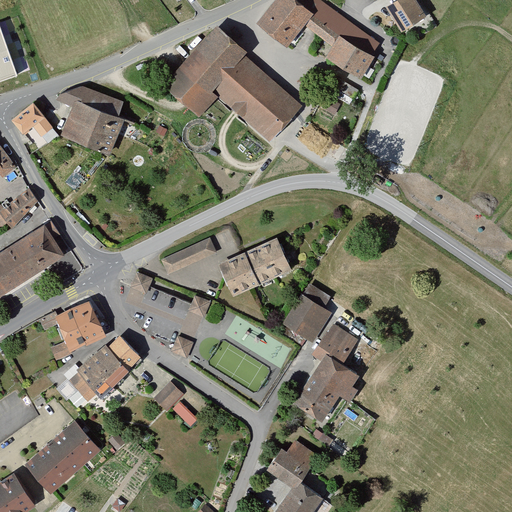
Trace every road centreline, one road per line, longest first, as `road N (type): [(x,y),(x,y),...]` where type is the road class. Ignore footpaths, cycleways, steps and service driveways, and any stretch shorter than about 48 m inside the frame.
road 1 (tertiary): [(511,287),(394,206),(313,180),(239,202),(103,270)]
road 2 (residential): [(231,511),(260,425),(118,320),(103,270)]
road 3 (unclassified): [(0,106),(254,0)]
road 4 (residential): [(103,270),(31,173),(0,112)]
